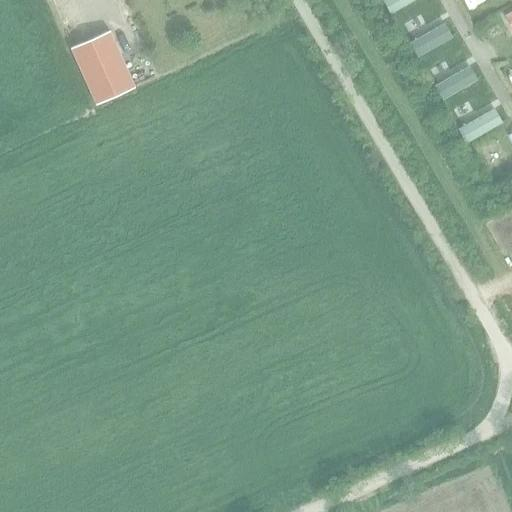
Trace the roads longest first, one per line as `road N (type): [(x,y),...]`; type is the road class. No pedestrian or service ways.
road 1 (unclassified): [(507,357),(304,0)]
road 2 (unclassified): [(309,511),(488,431)]
